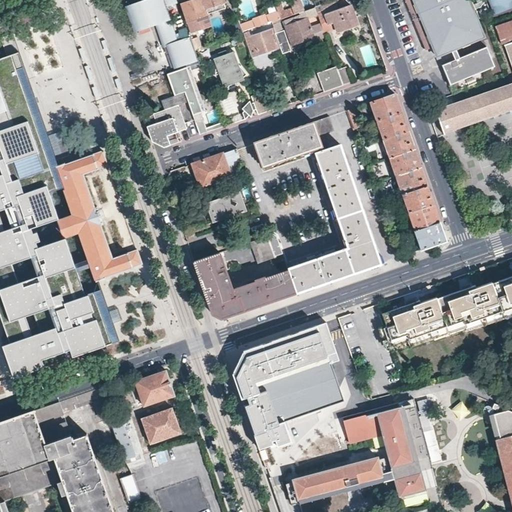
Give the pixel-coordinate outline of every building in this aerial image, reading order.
[(144,0),(126,6),(135,32),(151,26),(156,24),(172,19),(168,7),(179,3),(177,0),(144,0)] [(192,34),(211,27),(209,20),(205,10),(203,10),(199,0),(191,0),(183,3),(181,4),(192,34)] [(199,0),(203,10),(205,10),(223,3),(222,0),(199,0)] [(312,0),(296,0),(288,3),(290,8),(293,16),(304,12),(315,8),(312,0)] [(429,35),(437,55),(452,49),(456,48),(484,37),(479,26),(468,0),(414,0),(415,1),(409,3),(423,37),(429,35)] [(511,8),(511,0),(486,0),(494,16),(511,8)] [(335,1),(315,8),(317,14),(324,31),(336,26),(338,32),(358,25),(351,5),(338,10),(335,1)] [(226,14),(223,3),(205,10),(209,20),(226,14)] [(290,8),(277,13),(280,21),(293,16),(290,8)] [(317,14),(315,8),(304,12),(306,18),(317,14)] [(277,13),(265,18),(268,25),(272,23),(278,21),(280,21),(277,13)] [(319,24),(310,28),(306,19),(303,20),(301,15),(284,22),(293,46),(313,38),(315,43),(325,39),(319,24)] [(243,34),(268,25),(265,18),(265,17),(253,21),(255,24),(242,29),(243,34)] [(180,40),(172,19),(156,24),(164,48),(167,47),(167,45),(180,40)] [(281,31),(278,21),(272,23),(283,53),(290,50),(283,30),(281,31)] [(501,46),(508,43),(511,56),(511,83),(436,109),(443,131),(511,108),(511,23),(496,30),(501,46)] [(277,49),(270,29),(250,37),(257,56),(277,49)] [(217,43),(226,40),(224,33),(215,37),(217,43)] [(180,40),(167,45),(167,47),(175,69),(190,64),(200,61),(196,51),(192,39),(191,37),(180,40)] [(202,49),(198,37),(192,39),(196,51),(202,49)] [(456,48),(452,49),(456,59),(442,65),(450,84),(495,66),(487,46),(460,57),(456,48)] [(104,277),(141,264),(136,248),(110,257),(98,223),(100,222),(95,207),(92,208),(81,174),(107,165),(101,150),(57,166),(57,167),(52,169),(32,111),(28,99),(18,69),(23,67),(28,80),(29,79),(19,52),(0,58),(0,210),(14,206),(22,203),(28,222),(20,225),(0,231),(0,315),(9,342),(2,344),(13,376),(70,356),(69,354),(83,349),(84,352),(112,342),(96,296),(86,299),(85,294),(64,237),(41,246),(34,226),(57,218),(47,189),(52,188),(50,181),(59,178),(72,213),(58,218),(64,236),(79,231),(96,281),(105,278),(104,277)] [(244,81),(234,52),(227,54),(219,57),(212,59),(223,88),(244,81)] [(112,57),(108,58),(113,72),(117,71),(112,57)] [(175,69),(167,72),(175,94),(185,91),(200,134),(223,126),(222,121),(206,127),(200,110),(205,109),(190,64),(175,69)] [(88,65),(85,66),(89,80),(93,79),(88,65)] [(338,69),(337,66),(318,73),(325,91),(344,85),(338,69)] [(346,66),(338,69),(344,85),(352,82),(346,66)] [(312,94),(323,91),(318,71),(307,74),(312,94)] [(264,91),(262,85),(253,88),(255,94),(264,91)] [(271,110),(264,91),(255,94),(252,95),(254,101),(257,108),(258,114),(271,110)] [(187,129),(179,104),(188,101),(185,93),(175,96),(161,101),(163,109),(153,113),(156,123),(157,125),(161,137),(177,132),(187,129)] [(395,93),(371,102),(377,120),(401,112),(395,93)] [(33,97),(28,99),(32,111),(37,108),(33,97)] [(251,102),(250,99),(242,107),(251,116),(254,109),(251,102)] [(362,125),(356,107),(347,110),(353,129),(362,125)] [(405,121),(401,112),(377,120),(383,139),(407,130),(405,121)] [(335,130),(330,116),(255,142),(264,171),(312,154),(345,247),(340,249),(338,245),(286,263),(288,270),(296,292),(380,264),(339,144),(324,149),(319,136),(335,130)] [(177,132),(161,137),(157,125),(156,123),(147,126),(152,141),(153,142),(163,147),(180,141),(177,132)] [(412,142),(407,130),(383,139),(389,157),(414,148),(412,142)] [(228,166),(242,161),(237,148),(192,164),(200,188),(231,177),(228,166)] [(418,159),(414,148),(389,157),(395,176),(421,167),(418,159)] [(423,175),(421,167),(395,176),(402,194),(427,186),(423,175)] [(430,195),(427,186),(402,194),(408,213),(434,204),(430,195)] [(209,203),(216,222),(244,213),(237,193),(209,203)] [(28,222),(22,203),(14,206),(20,225),(28,222)] [(437,213),(434,204),(408,213),(414,231),(440,222),(437,213)] [(447,241),(440,222),(414,231),(421,250),(447,241)] [(276,260),(284,258),(276,236),(276,235),(275,234),(274,233),(272,233),(267,235),(274,256),(276,260)] [(259,261),(274,256),(267,235),(252,240),(259,261)] [(401,241),(392,244),(397,258),(406,255),(401,241)] [(233,288),(220,251),(193,261),(204,291),(211,312),(222,318),(244,310),(239,296),(236,297),(233,288)] [(244,310),(296,292),(288,270),(233,288),(236,297),(239,296),(244,310)] [(511,280),(494,287),(503,315),(511,311),(511,280)] [(493,286),(477,292),(477,289),(438,302),(448,330),(464,324),(466,328),(467,327),(485,321),(502,315),(503,315),(494,287),(493,286)] [(101,289),(85,294),(86,299),(96,296),(112,342),(119,340),(101,289)] [(438,302),(438,301),(422,306),(421,304),(383,317),(387,329),(392,342),(393,344),(409,338),(410,343),(412,343),(430,336),(447,331),(448,330),(438,302)] [(511,311),(503,315),(502,315),(504,323),(511,319),(511,311)] [(504,323),(502,315),(485,321),(488,328),(500,324),(504,323)] [(485,321),(467,327),(469,331),(465,332),(467,336),(488,328),(485,321)] [(464,324),(448,330),(447,331),(449,338),(465,332),(469,331),(467,327),(466,328),(464,324)] [(261,453),(302,441),(292,409),(342,392),(318,325),(244,351),(239,362),(233,374),(261,453)] [(392,342),(387,329),(381,332),(385,344),(392,342)] [(449,338),(447,331),(430,336),(433,343),(433,344),(449,338)] [(430,336),(412,343),(413,344),(413,345),(410,346),(411,351),(433,343),(430,336)] [(409,338),(393,344),(392,342),(385,344),(384,345),(387,354),(410,346),(413,345),(413,344),(412,343),(410,343),(409,338)] [(174,396),(166,371),(135,382),(144,407),(174,396)] [(99,418),(108,414),(99,388),(65,400),(67,408),(71,411),(94,403),(99,418)] [(429,468),(409,399),(343,417),(350,443),(383,434),(396,478),(398,486),(400,493),(420,488),(420,489),(438,484),(433,466),(429,468)] [(458,415),(466,410),(461,401),(452,407),(458,415)] [(0,511),(9,511),(5,500),(0,501),(0,488),(16,483),(16,486),(18,487),(20,488),(22,488),(36,484),(38,482),(39,480),(40,478),(39,476),(58,469),(62,480),(57,482),(62,495),(67,493),(73,511),(114,511),(87,433),(71,439),(66,423),(41,431),(38,423),(63,414),(59,402),(34,411),(33,410),(0,421),(0,511)] [(181,433),(172,408),(141,419),(150,444),(181,433)] [(511,431),(511,408),(495,413),(501,434),(511,431)] [(124,459),(136,456),(130,438),(128,439),(123,423),(131,420),(130,416),(111,423),(124,459)] [(511,434),(500,438),(511,482),(511,434)] [(380,461),(294,484),(299,503),(300,503),(384,481),(385,481),(380,461)] [(133,472),(121,476),(129,501),(142,497),(133,472)] [(384,481),(300,503),(301,509),(302,508),(302,507),(385,485),(385,487),(386,486),(384,481)]
